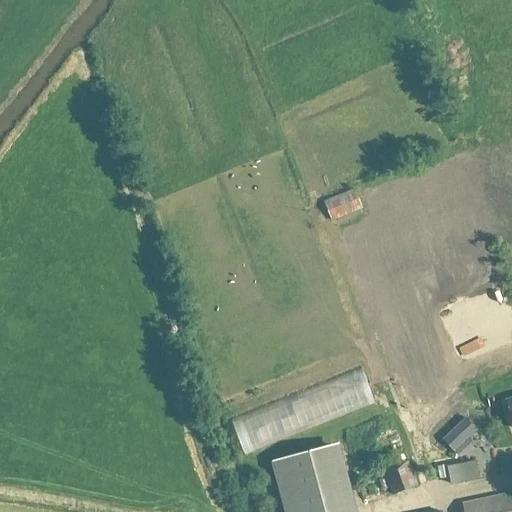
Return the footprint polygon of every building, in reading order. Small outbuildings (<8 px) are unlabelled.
[(331,221),(362,209),(354,189),(323,200),(331,221)] [(240,443),(368,396),(359,371),(230,417),(240,443)] [(455,479),(510,472),(506,446),(489,448),(488,438),(473,440),(471,426),(449,429),(455,479)] [(272,460),(285,511),(348,511),(330,445),(272,460)] [(416,487),(406,461),(383,469),(392,495),(416,487)] [(462,503),(463,511),(511,511),(511,491),(508,492),(508,494),(462,503)] [(437,511),(437,499),(413,500),(413,511),(437,511)]
